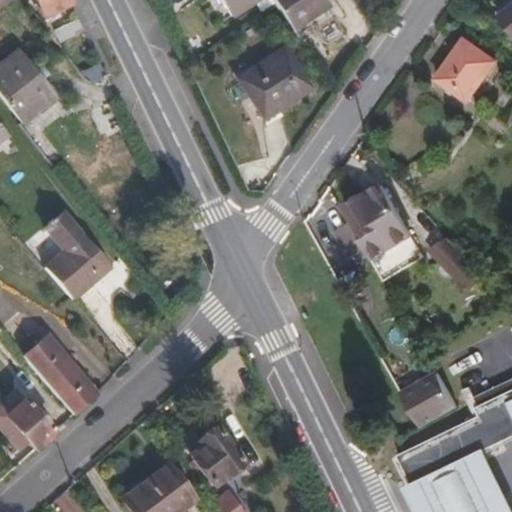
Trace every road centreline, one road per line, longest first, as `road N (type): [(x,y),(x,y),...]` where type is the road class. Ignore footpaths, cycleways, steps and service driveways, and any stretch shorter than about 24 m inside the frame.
road 1 (residential): [(1,511),(200,330),(242,274)]
road 2 (residential): [(242,274),(429,0)]
road 3 (primary): [(242,274),(108,0)]
road 4 (primary): [(358,511),(242,274)]
